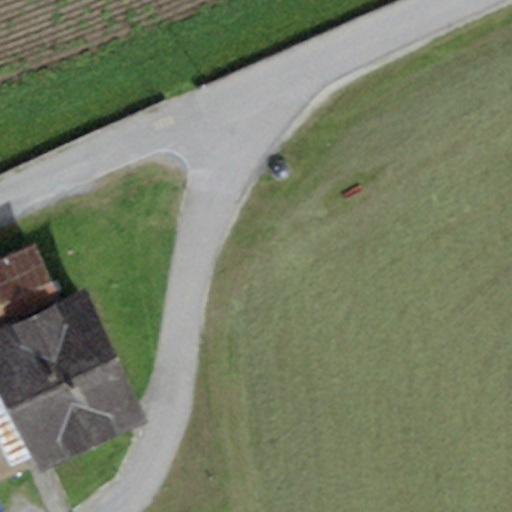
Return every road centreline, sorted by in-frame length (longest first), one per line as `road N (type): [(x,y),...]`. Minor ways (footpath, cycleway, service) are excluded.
road 1 (residential): [(219,104),(164,422),(145,471),(112,511)]
road 2 (residential): [(219,104),(441,0)]
road 3 (residential): [(0,199),(219,104)]
